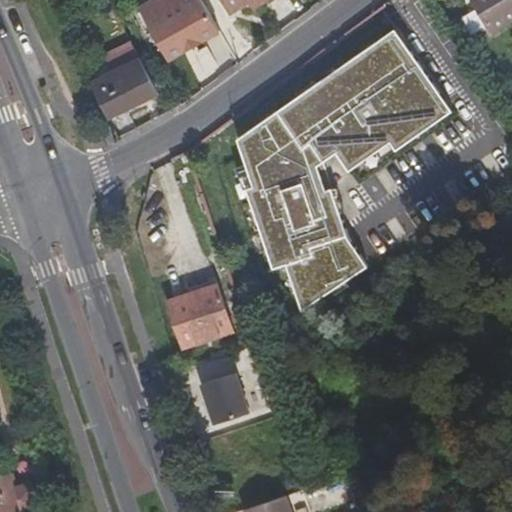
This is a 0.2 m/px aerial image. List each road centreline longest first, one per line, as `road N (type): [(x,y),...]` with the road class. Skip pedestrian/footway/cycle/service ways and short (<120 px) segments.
road 1 (residential): [(56,189),(203,117),(359,0)]
road 2 (secondary): [(176,511),(56,189)]
road 3 (secondary): [(29,199),(131,511)]
road 4 (secondary): [(56,189),(0,24)]
